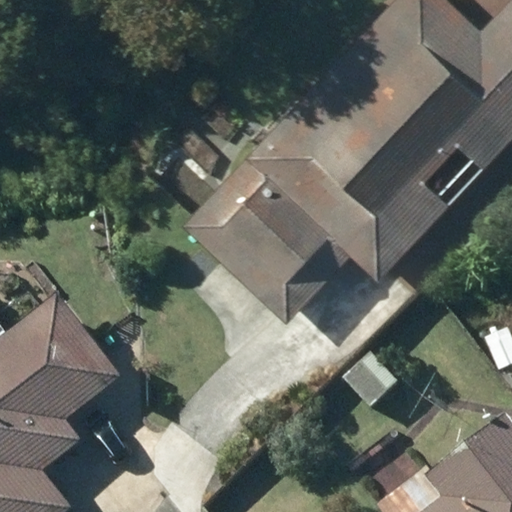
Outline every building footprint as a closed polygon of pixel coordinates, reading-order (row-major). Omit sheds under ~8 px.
[(443,0),(377,0),(169,217),(275,318),(340,251),(365,275),(511,121),(511,0),(491,0),(469,24),(443,0)] [(74,443),(57,420),(110,380),(48,297),(0,333),(0,511),(61,511),(65,510),(36,472),(74,443)] [(511,358),(501,330),(478,339),(490,371),(511,362),(511,358)] [(362,353),(335,378),(362,408),(389,383),(362,353)] [(369,511),(511,511),(511,438),(492,414),(421,471),(418,467),(366,508),(369,511)]
